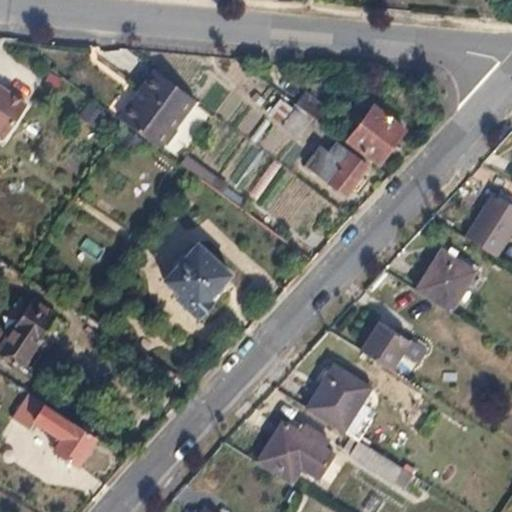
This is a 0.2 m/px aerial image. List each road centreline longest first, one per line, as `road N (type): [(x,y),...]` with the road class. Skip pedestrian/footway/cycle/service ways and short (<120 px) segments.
road 1 (residential): [(511,79),(124,511)]
road 2 (residential): [(511,54),(0,0)]
